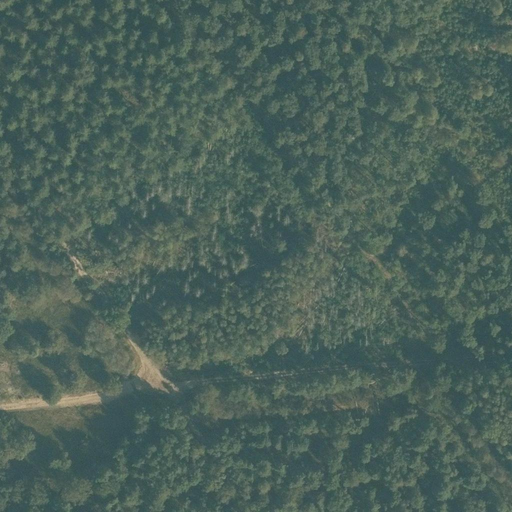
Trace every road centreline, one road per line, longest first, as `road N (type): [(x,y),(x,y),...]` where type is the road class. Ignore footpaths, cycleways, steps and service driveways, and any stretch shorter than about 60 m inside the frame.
road 1 (track): [(192,422),(421,400),(441,410),(511,507)]
road 2 (track): [(165,385),(511,351)]
road 3 (track): [(165,385),(0,150)]
road 4 (track): [(0,403),(165,385)]
road 5 (track): [(259,511),(165,385)]
road 6 (track): [(447,357),(370,262)]
